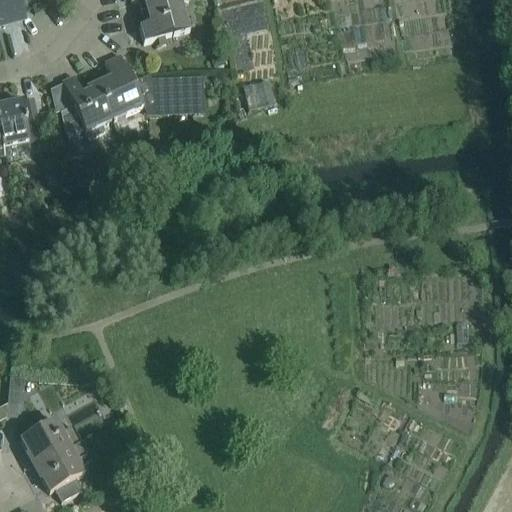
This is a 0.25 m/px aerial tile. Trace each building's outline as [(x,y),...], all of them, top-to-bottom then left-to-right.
[(0,0),(0,21),(19,16),(15,0),(0,0)] [(140,2),(144,16),(181,5),(179,0),(129,0),(131,5),(140,2)] [(181,5),(144,16),(148,28),(138,31),(143,47),(189,33),(181,5)] [(110,80),(96,86),(112,124),(142,111),(138,101),(143,99),(140,93),(132,75),(127,77),(119,58),(103,65),(110,80)] [(72,109),(59,115),(62,129),(67,141),(83,134),(84,137),(85,136),(88,142),(104,135),(102,129),(112,124),(96,86),(79,94),(73,79),(61,84),(69,103),(72,109)] [(184,82),(164,91),(172,110),(192,102),(184,82)] [(32,101),(0,108),(0,140),(1,145),(2,151),(28,145),(24,127),(37,125),(32,101)] [(47,139),(50,157),(61,154),(58,137),(47,139)] [(7,407),(6,414),(6,420),(19,422),(23,382),(9,381),(8,391),(7,402),(7,403),(7,407)] [(20,444),(34,470),(80,445),(72,430),(61,436),(55,425),(20,444)] [(80,445),(34,470),(49,496),(54,493),(61,506),(82,494),(75,482),(84,477),(76,463),(86,457),(80,445)]
